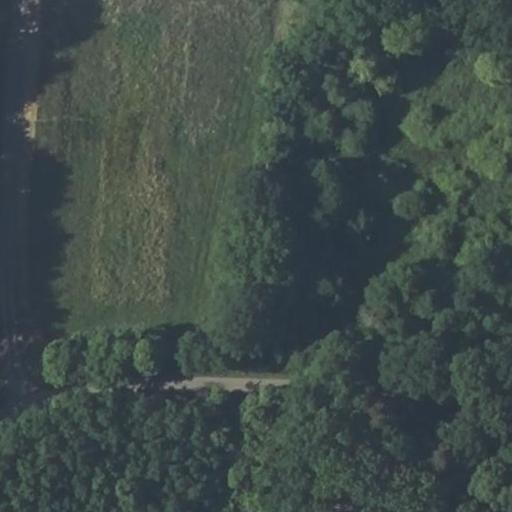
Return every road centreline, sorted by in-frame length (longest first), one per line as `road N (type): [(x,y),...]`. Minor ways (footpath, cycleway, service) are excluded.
road 1 (unclassified): [(26,416),(63,399),(141,391),(511,399)]
road 2 (unclassified): [(26,416),(7,328),(5,244),(21,0)]
